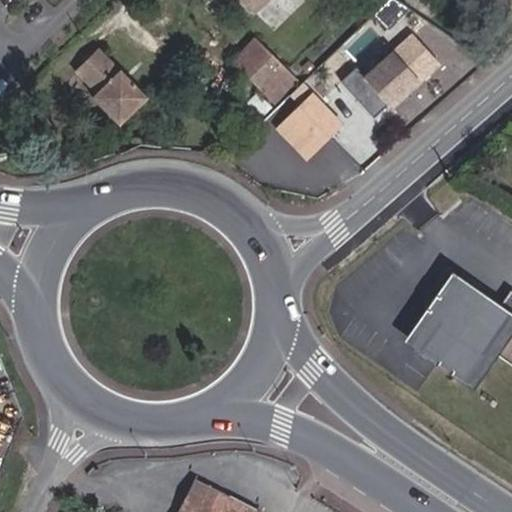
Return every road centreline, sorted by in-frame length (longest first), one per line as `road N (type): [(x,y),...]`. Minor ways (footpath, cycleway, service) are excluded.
road 1 (primary): [(506,511),(364,412),(319,371),(279,316)]
road 2 (primary): [(226,403),(325,442),(435,511)]
road 3 (primary): [(259,236),(231,206),(195,188),(155,183),(115,191),(80,213)]
road 4 (tertiary): [(370,200),(511,74)]
road 5 (tertiary): [(280,293),(370,200)]
road 6 (primary): [(80,213),(54,244),(41,282),(41,322)]
